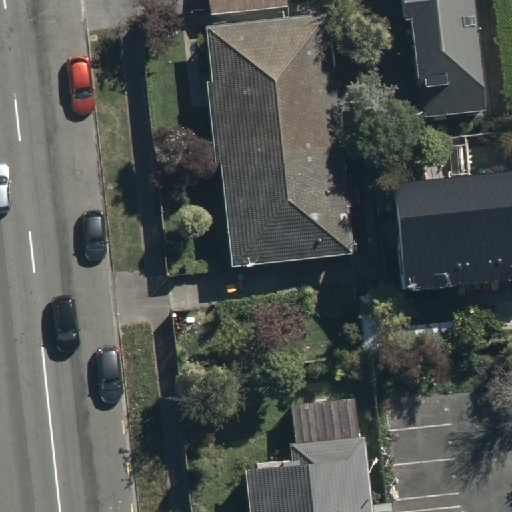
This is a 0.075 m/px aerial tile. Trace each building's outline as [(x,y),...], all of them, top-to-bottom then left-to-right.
[(285,0),(203,0),(205,15),(286,7),(285,0)] [(477,0),(405,0),(418,119),(489,111),(477,0)] [(328,19),(205,32),(229,262),(352,249),(328,19)] [(511,143),(388,157),(400,270),(511,258),(511,143)] [(295,455),(243,461),(248,511),(375,511),(360,382),(287,391),(295,455)]
